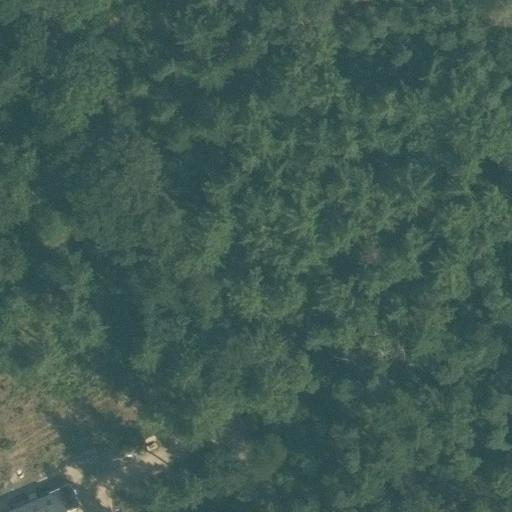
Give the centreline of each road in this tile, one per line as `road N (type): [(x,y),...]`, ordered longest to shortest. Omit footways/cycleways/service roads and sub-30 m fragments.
road 1 (unclassified): [(275,511),(40,0)]
road 2 (track): [(0,287),(134,205)]
